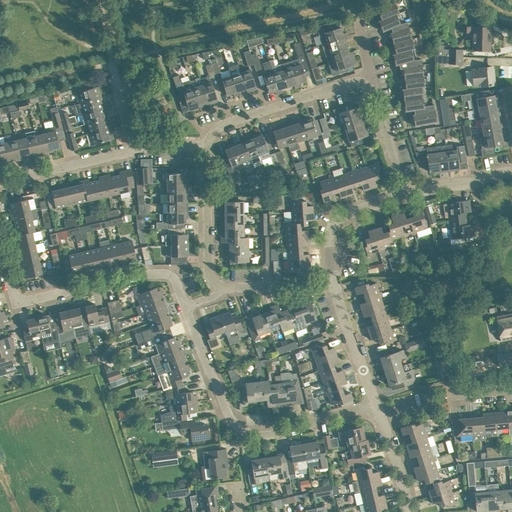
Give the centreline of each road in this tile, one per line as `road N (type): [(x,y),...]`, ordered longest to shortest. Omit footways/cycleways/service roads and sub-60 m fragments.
road 1 (residential): [(374,404),(250,433),(227,414),(184,306)]
road 2 (residential): [(184,306),(176,283),(162,273),(18,299),(0,248)]
road 3 (residential): [(205,147),(221,124),(365,73)]
road 4 (residential): [(221,286),(207,264),(205,147)]
road 5 (residential): [(0,181),(134,149)]
road 6 (residential): [(333,282),(332,226),(404,193)]
road 7 (residential): [(374,404),(333,282)]
road 8 (residential): [(404,193),(365,73)]
